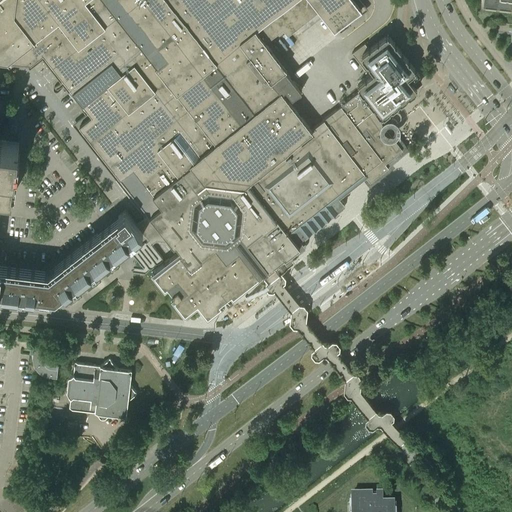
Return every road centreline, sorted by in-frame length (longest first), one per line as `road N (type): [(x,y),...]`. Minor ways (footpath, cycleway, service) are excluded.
road 1 (secondary): [(500,192),(90,511)]
road 2 (secondary): [(144,511),(511,219)]
road 3 (unclassified): [(423,0),(440,41),(488,105)]
road 4 (unclassified): [(511,101),(442,0)]
